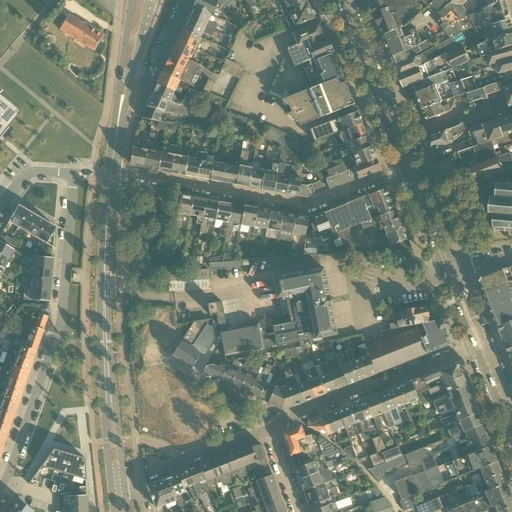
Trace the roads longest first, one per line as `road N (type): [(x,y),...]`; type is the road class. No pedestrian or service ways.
road 1 (secondary): [(117,486),(103,312),(111,170)]
road 2 (residential): [(408,169),(313,203),(111,170)]
road 3 (residential): [(267,430),(479,344)]
road 4 (secondary): [(408,169),(342,0)]
road 5 (residential): [(61,323),(0,491)]
road 6 (residential): [(61,323),(74,174)]
road 7 (residential): [(267,430),(146,351)]
road 8 (residential): [(151,473),(267,430)]
